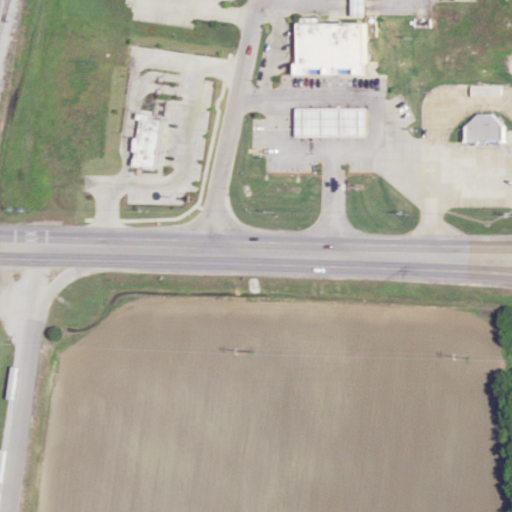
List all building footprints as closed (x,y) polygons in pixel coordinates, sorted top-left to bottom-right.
[(356,0),(356,16),(371,16),(371,0),(356,0)] [(369,73),(370,21),(300,21),(300,72),(369,73)] [(369,137),(369,107),(297,107),(297,136),(369,137)] [(149,114),(140,169),(163,173),(172,118),(149,114)] [(502,115),(470,115),(470,140),(502,140),(502,115)] [(468,198),(506,198),(506,165),(468,165),(468,198)]
